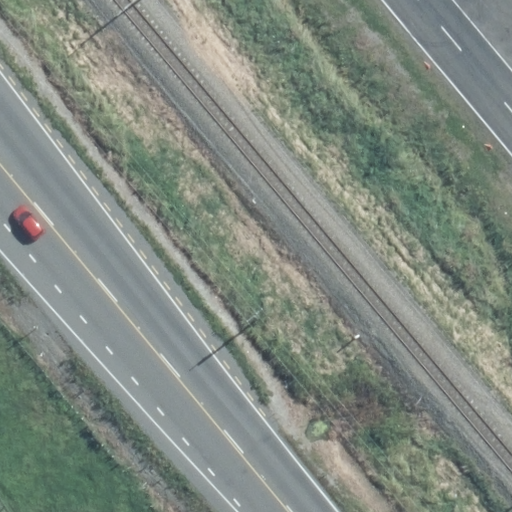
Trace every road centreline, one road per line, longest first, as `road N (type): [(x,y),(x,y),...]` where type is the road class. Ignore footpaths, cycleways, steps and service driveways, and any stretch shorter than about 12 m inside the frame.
road 1 (secondary): [(0,164),(291,511)]
road 2 (tertiary): [(422,0),(511,106)]
